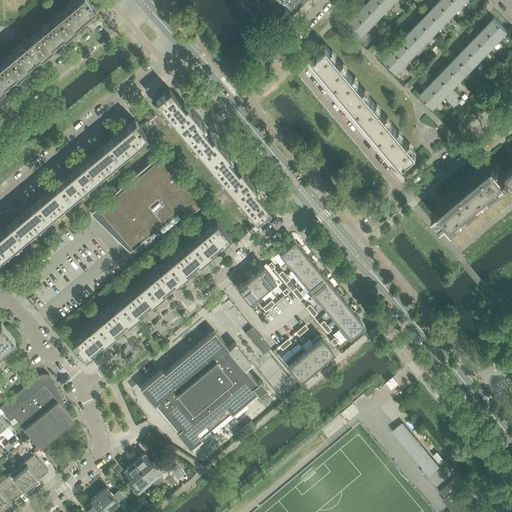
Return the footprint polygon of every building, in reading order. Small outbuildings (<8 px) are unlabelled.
[(75,24),(91,10),(95,7),(89,0),(74,0),(57,15),(70,31),(76,26),(75,24)] [(306,0),(267,0),(274,6),(287,20),(306,0)] [(387,7),(380,0),(368,0),(365,3),(378,16),(387,7)] [(460,4),(455,0),(439,0),(438,1),(451,14),(460,4)] [(451,14),(438,1),(429,10),(442,23),(451,14)] [(378,16),(365,3),(356,13),(369,26),(378,16)] [(442,23),(429,10),(420,20),(433,33),(442,23)] [(369,26),(356,13),(346,23),(360,35),(369,26)] [(64,36),(70,31),(57,15),(33,35),(46,51),(52,45),(51,43),(62,34),(64,36)] [(507,30),(493,17),(484,27),(497,40),(507,30)] [(433,33),(420,20),(410,30),(424,42),(433,33)] [(454,35),(463,25),(459,22),(454,28),(450,24),(447,28),(454,35)] [(382,26),(376,32),(380,36),(386,30),(382,26)] [(497,40),(484,27),(475,36),(488,49),(497,40)] [(424,42),(410,30),(401,39),(415,52),(424,42)] [(27,63),(34,57),(38,54),(40,56),(46,51),(33,35),(9,55),(22,71),(28,65),(27,63)] [(488,49),(475,36),(466,46),(479,59),(488,49)] [(415,52),(401,39),(392,49),(405,61),(415,52)] [(349,73),(338,60),(327,46),(317,54),(315,56),(313,58),(335,85),(349,73)] [(479,59),(466,46),(456,55),(470,68),(479,59)] [(405,61),(392,49),(383,58),(396,71),(405,61)] [(16,76),(22,71),(9,55),(0,62),(0,89),(4,85),(3,83),(14,74),(16,76)] [(470,68),(456,55),(447,65),(460,78),(470,68)] [(460,78),(447,65),(438,74),(451,87),(460,78)] [(411,79),(417,73),(414,69),(407,76),(411,79)] [(371,100),(360,86),(349,73),(335,85),(357,111),(371,100)] [(451,87),(438,74),(429,84),(442,97),(451,87)] [(442,97),(429,84),(420,93),(433,106),(442,97)] [(184,106),(178,98),(169,88),(155,99),(179,127),(195,114),(186,104),(184,106)] [(393,126),(382,113),(371,100),(357,111),(379,138),(393,126)] [(211,137),(201,126),(203,124),(195,114),(179,127),(206,159),(221,146),(213,136),(211,137)] [(119,157),(136,142),(146,134),(134,119),(117,134),(107,142),(119,157)] [(416,153),(414,151),(393,126),(379,138),(402,165),(404,163),(405,163),(407,161),(416,153)] [(95,177),(115,160),(119,157),(107,142),(83,162),(95,177)] [(237,169),(228,158),(230,156),(221,146),(206,159),(232,191),(248,177),(239,167),(237,169)] [(130,246),(184,201),(191,210),(191,211),(203,201),(163,153),(98,208),(103,214),(130,246)] [(452,223),(495,187),(506,178),(507,179),(508,177),(505,173),(504,173),(496,164),(493,161),(438,206),(432,210),(441,221),(446,217),(452,224),(453,224),(452,223)] [(71,197),(91,180),(95,177),(83,162),(59,182),(71,197)] [(269,207),(254,189),(256,188),(248,177),(232,191),(256,219),(269,207)] [(47,217),(67,200),(71,197),(59,182),(35,202),(47,217)] [(23,237),(43,220),(47,217),(35,202),(11,222),(23,237)] [(209,248),(217,242),(221,239),(222,241),(229,235),(216,220),(192,240),(205,256),(211,250),(209,248)] [(0,255),(13,245),(23,237),(11,222),(0,231),(0,255)] [(285,261),(301,247),(294,239),(289,243),(288,241),(281,247),(282,249),(279,251),(278,253),(285,261)] [(189,265),(193,262),(197,259),(198,261),(205,256),(192,240),(168,260),(181,275),(187,270),(185,268),(189,265)] [(293,268),(308,256),(301,247),(285,261),(292,270),(294,268),(293,268)] [(300,276),(315,264),(308,256),(293,268),(294,268),(300,276)] [(162,288),(168,283),(173,279),(175,281),(181,275),(168,260),(144,280),(157,295),(163,290),(162,288)] [(275,279),(263,264),(255,271),(267,286),(270,291),(279,284),(275,279)] [(307,284),(322,272),(315,264),(300,276),(307,284)] [(267,286),(255,271),(246,278),(258,293),(267,286)] [(312,294),(329,281),(322,272),(307,284),(305,286),(312,294)] [(258,293),(246,278),(237,286),(249,300),(258,293)] [(144,303),(146,301),(149,299),(151,301),(157,295),(144,280),(120,300),(133,315),(139,310),(137,308),(141,306),(144,303)] [(321,301),(336,289),(329,281),(312,294),(310,295),(318,305),(321,301)] [(328,309),(343,297),(336,289),(321,301),(328,309)] [(333,319),(349,306),(343,297),(328,309),(326,310),(326,311),(333,319)] [(114,328),(119,323),(121,322),(122,321),(125,319),(127,321),(133,315),(120,300),(96,320),(109,335),(115,330),(114,328)] [(340,328),(356,314),(349,306),(333,319),(340,327),(339,327),(340,328)] [(360,328),(359,326),(364,322),(356,314),(340,328),(339,327),(338,329),(345,338),(352,332),(353,334),(360,328)] [(90,348),(98,341),(101,339),(103,341),(109,335),(96,320),(72,340),(85,356),(91,350),(90,348)] [(8,344),(15,339),(1,322),(0,322),(0,350),(5,347),(8,344)] [(269,348),(251,326),(245,331),(263,353),(269,348)] [(162,369),(140,387),(154,403),(155,402),(177,429),(176,430),(190,446),(230,413),(256,390),(259,393),(267,386),(260,379),(257,381),(245,367),(252,361),(235,341),(228,347),(214,330),(164,371),(162,369)] [(334,350),(321,335),(320,334),(311,341),(312,343),(313,343),(325,357),(334,350)] [(325,357),(313,343),(312,343),(305,349),(304,350),(317,364),(325,357)] [(317,364),(304,350),(305,349),(302,346),(301,346),(293,353),(296,356),(308,371),(317,364)] [(308,371),(296,356),(293,353),(284,360),(287,364),(300,378),(308,371)] [(73,419),(61,405),(63,404),(51,378),(49,375),(46,374),(42,373),(17,393),(16,392),(14,393),(15,394),(0,407),(10,419),(14,416),(40,447),(73,419)] [(390,385),(396,380),(393,377),(391,378),(387,382),(390,385)] [(9,424),(2,417),(0,413),(0,430),(1,431),(4,435),(11,429),(8,425),(9,424)] [(237,438),(254,424),(253,422),(250,419),(233,433),(236,436),(237,438)] [(438,466),(402,423),(393,430),(430,473),(438,466)] [(162,467),(153,456),(150,459),(144,452),(134,460),(150,479),(151,478),(150,477),(162,467)] [(48,471),(39,461),(33,453),(32,453),(33,454),(17,467),(32,484),(39,478),(47,471),(47,472),(48,471)] [(150,479),(134,460),(124,469),(130,475),(126,478),(136,489),(148,479),(148,480),(150,479)] [(184,473),(176,464),(170,470),(178,478),(184,473)] [(32,484),(17,467),(4,478),(10,485),(18,495),(24,490),(25,490),(32,484)] [(484,511),(456,478),(456,477),(439,491),(445,497),(442,499),(443,499),(444,498),(454,511),(484,511)] [(18,495),(10,485),(4,478),(0,481),(0,502),(4,507),(12,501),(11,501),(13,499),(17,495),(18,496),(19,496),(18,495)] [(125,499),(117,490),(113,494),(106,486),(95,496),(107,511),(118,501),(122,506),(127,502),(125,499)] [(128,496),(120,487),(117,490),(125,499),(128,496)] [(105,511),(107,511),(95,496),(83,505),(88,511),(105,511)]
